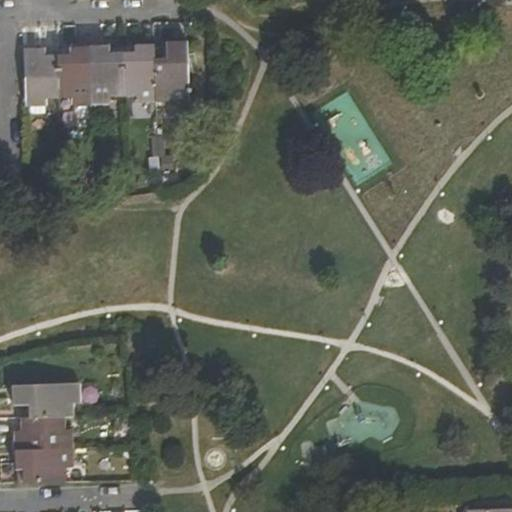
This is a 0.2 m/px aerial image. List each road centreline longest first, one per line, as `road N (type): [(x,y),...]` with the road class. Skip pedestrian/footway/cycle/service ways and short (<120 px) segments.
road 1 (residential): [(43,8),(23,11),(4,41),(8,172)]
road 2 (residential): [(43,8),(188,7)]
